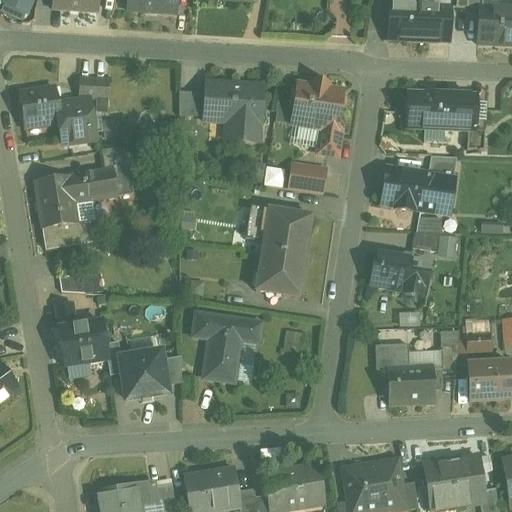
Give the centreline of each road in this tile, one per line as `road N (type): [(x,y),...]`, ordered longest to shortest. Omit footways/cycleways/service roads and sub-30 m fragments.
road 1 (residential): [(378,69),(0,39)]
road 2 (residential): [(320,435),(378,69)]
road 3 (residential): [(57,454),(0,126)]
road 4 (residential): [(57,454),(103,444),(320,435)]
road 5 (residential): [(320,435),(511,425)]
road 6 (residential): [(511,73),(378,69)]
